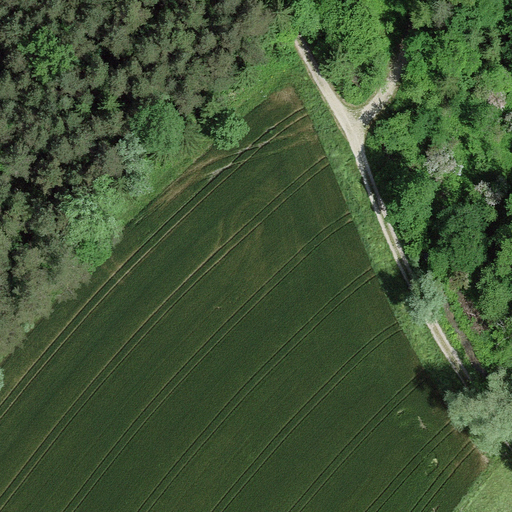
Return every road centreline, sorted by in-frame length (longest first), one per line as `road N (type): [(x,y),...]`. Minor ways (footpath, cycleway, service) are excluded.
road 1 (track): [(511,443),(442,344),(349,129)]
road 2 (track): [(276,0),(349,129)]
